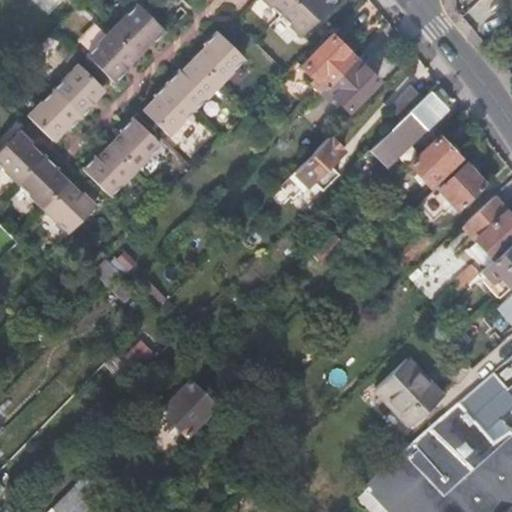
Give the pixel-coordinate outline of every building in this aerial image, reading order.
[(174,0),(167,8),(155,19),(135,0),(134,0),(85,52),(109,75),(101,83),(76,61),(27,113),(29,116),(0,145),(0,162),(66,227),(105,187),(108,190),(157,139),(132,114),(141,105),(167,130),(252,43),(270,60),(329,0),(174,0)] [(325,85),(354,55),(331,32),(301,62),(325,85)] [(377,78),(354,55),(325,85),(348,107),(377,78)] [(408,108),(423,94),(410,80),(387,103),(400,116),(408,108)] [(448,105),(430,87),(423,94),(408,108),(417,117),(399,134),(391,125),(376,139),(386,149),(394,142),(398,145),(401,142),(398,138),(401,135),(408,143),(448,105)] [(417,117),(408,108),(400,116),(391,125),(399,134),(417,117)] [(438,134),(409,160),(428,182),(458,155),(438,134)] [(342,148),(329,135),(295,169),(307,182),(312,177),(320,186),(336,170),(328,162),(342,148)] [(465,160),(446,178),(466,200),(486,182),(465,160)] [(511,214),(493,194),(462,223),(493,257),(511,239),(511,214)] [(420,226),(391,252),(402,264),(430,238),(420,226)] [(342,241),(332,230),(316,245),(326,255),(342,241)] [(488,280),(500,293),(511,283),(511,281),(511,239),(493,257),(483,267),(492,277),(488,280)] [(124,247),(111,259),(123,271),(136,258),(124,247)] [(111,259),(106,254),(92,268),(109,285),(123,271),(111,259)] [(451,281),(459,289),(479,271),(471,262),(451,281)] [(152,297),(159,289),(160,288),(143,272),(135,281),(152,297)] [(158,305),(140,287),(128,300),(145,317),(158,305)] [(164,294),(159,289),(152,297),(157,301),(164,294)] [(187,321),(148,361),(155,367),(194,328),(187,321)] [(139,338),(129,349),(141,362),(152,351),(139,338)] [(137,372),(114,349),(106,357),(130,380),(137,372)] [(407,355),(375,385),(410,424),(442,394),(407,355)] [(189,376),(159,406),(186,432),(215,402),(189,376)] [(511,398),(494,378),(373,484),(397,511),(498,511),(508,503),(511,499),(511,426),(510,424),(491,439),(484,431),(511,405),(511,398)] [(410,424),(375,385),(371,381),(359,392),(402,437),(414,427),(410,424)] [(79,511),(91,500),(73,482),(52,503),(59,511),(79,511)] [(511,511),(511,507),(508,503),(498,511),(511,511)]
